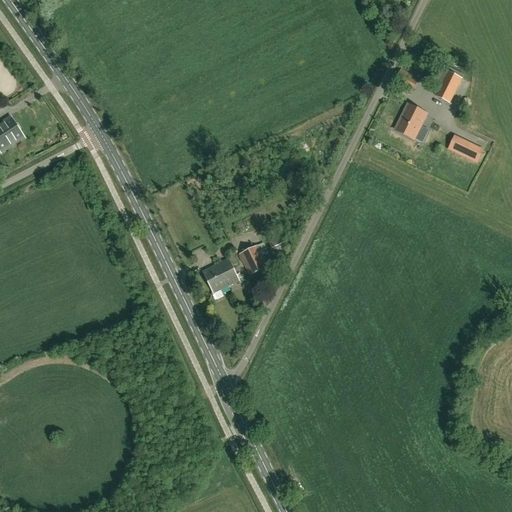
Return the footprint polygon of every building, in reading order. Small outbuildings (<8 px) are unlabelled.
[(395,85),(411,94),(419,79),(402,70),(395,85)] [(450,104),(462,79),(447,71),(434,96),(450,104)] [(414,140),(427,115),(408,105),(395,130),(414,140)] [(0,150),(1,153),(25,138),(11,117),(0,124),(0,150)] [(455,135),(448,149),(478,164),(484,150),(455,135)] [(249,276),(269,267),(258,245),(239,255),(249,276)] [(214,294),(239,282),(229,260),(203,272),(214,294)]
